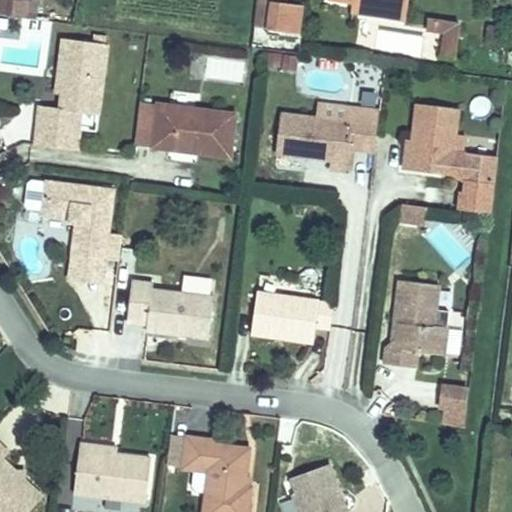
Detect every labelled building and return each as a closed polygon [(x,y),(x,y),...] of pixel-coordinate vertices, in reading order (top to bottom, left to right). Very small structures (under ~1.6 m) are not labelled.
[(0,0),(0,13),(38,17),(39,0),(0,0)] [(272,0),(270,20),(257,18),(255,41),(291,46),(292,28),(307,29),(310,2),(281,0),(272,0)] [(259,0),(257,18),(270,20),(272,0),(259,0)] [(383,0),(382,9),(408,12),(409,0),(383,0)] [(422,58),(454,60),(457,20),(425,18),(422,58)] [(382,50),(396,51),(397,32),(382,32),(382,50)] [(101,88),(107,39),(64,34),(62,48),(69,49),(64,79),(62,98),(42,95),(40,112),(38,130),(77,135),(79,117),(84,86),(101,88)] [(501,75),(511,75),(511,42),(503,42),(501,75)] [(69,49),(62,48),(58,78),(64,79),(69,49)] [(468,100),(425,94),(419,135),(417,156),(460,162),(461,160),(476,170),(473,188),(465,188),(463,207),(500,212),(501,200),(504,180),(505,166),(506,163),(507,150),(471,146),(473,127),(465,126),(468,100)] [(162,97),(145,95),(140,135),(157,137),(175,140),(197,142),(233,147),(238,109),(195,102),(182,100),(162,97)] [(359,124),(290,116),(285,152),(344,158),(343,166),(354,167),(359,124)] [(419,135),(413,135),(410,156),(417,156),(419,135)] [(120,189),(53,180),(38,178),(35,180),(33,203),(35,206),(50,208),(49,211),(74,214),(73,218),(85,220),(81,250),(111,254),(120,189)] [(402,203),(400,224),(422,225),(424,205),(402,203)] [(160,277),(143,275),(137,311),(160,315),(159,325),(214,333),(220,294),(158,285),(160,277)] [(101,311),(96,311),(95,328),(109,328),(111,285),(102,284),(101,311)] [(450,315),(453,289),(408,284),(404,321),(410,329),(407,344),(401,346),(397,347),(394,366),(426,371),(428,354),(457,357),(460,330),(455,329),(448,328),(450,315)] [(328,297),(265,289),(259,329),(322,337),(328,297)] [(457,316),(450,315),(448,328),(455,329),(457,316)] [(410,329),(404,321),(401,346),(407,344),(410,329)] [(475,404),(478,382),(454,379),(452,401),(456,401),(475,404)] [(474,418),(475,404),(456,401),(454,416),(474,418)] [(197,464),(201,431),(177,429),(173,461),(197,464)] [(227,434),(201,431),(197,464),(220,467),(214,511),(260,511),(263,488),(255,487),(259,450),(226,445),(227,434)] [(2,435),(0,437),(0,506),(6,511),(26,511),(47,491),(29,474),(19,474),(16,462),(7,453),(14,446),(2,435)] [(106,440),(88,437),(82,486),(153,496),(158,453),(124,449),(105,446),(106,440)] [(125,442),(106,440),(105,446),(124,449),(125,442)] [(351,489),(341,461),(303,473),(309,487),(306,488),(313,511),(358,511),(359,511),(357,511),(351,511),(344,491),(351,489)] [(277,490),(279,479),(265,477),(263,488),(277,490)] [(357,511),(359,511),(351,489),(344,491),(351,511),(357,511)]
